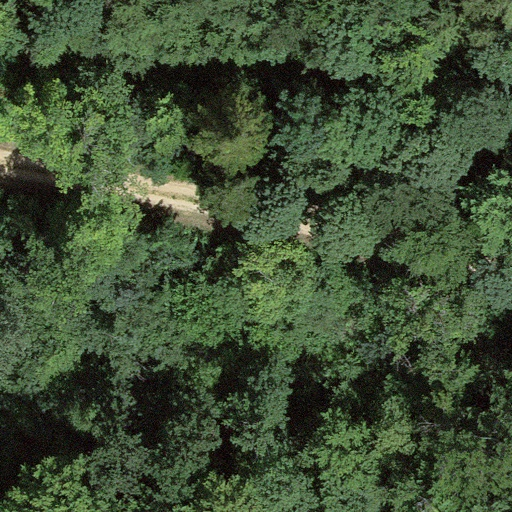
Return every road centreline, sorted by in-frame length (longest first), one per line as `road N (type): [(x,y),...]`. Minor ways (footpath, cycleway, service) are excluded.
road 1 (track): [(511,331),(428,349),(204,446),(0,431)]
road 2 (track): [(511,276),(0,170)]
road 3 (track): [(511,57),(0,44)]
